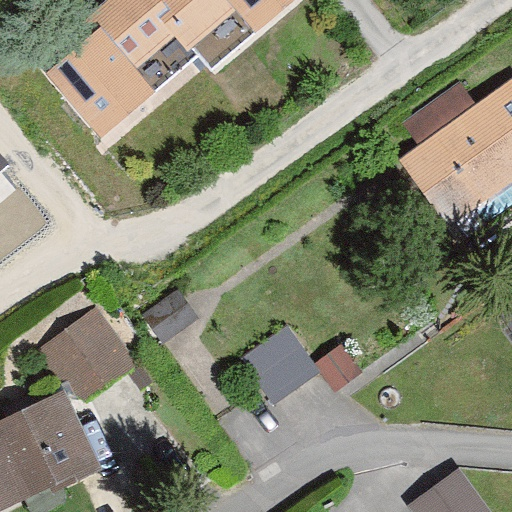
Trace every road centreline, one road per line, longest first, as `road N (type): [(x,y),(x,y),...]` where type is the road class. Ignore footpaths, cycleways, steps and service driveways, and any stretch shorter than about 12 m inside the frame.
road 1 (residential): [(492,0),(160,237),(85,248),(0,297)]
road 2 (residential): [(511,452),(392,442),(332,448),(231,511)]
